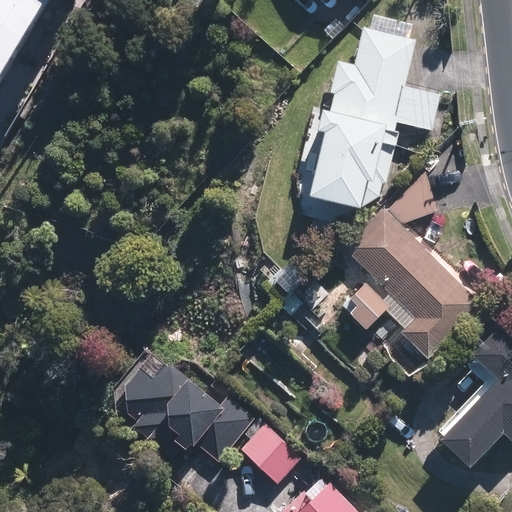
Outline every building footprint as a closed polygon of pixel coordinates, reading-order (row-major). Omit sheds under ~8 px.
[(0,0),(0,97),(59,0),(0,0)] [(416,41),(370,31),(362,69),(350,67),(323,188),(367,198),(386,115),(434,126),(442,91),(407,83),(416,41)] [(437,208),(425,183),(396,209),(407,222),(437,208)] [(477,303),(385,214),(352,247),(423,315),(408,330),(430,351),(477,303)] [(391,308),(372,287),(350,306),(369,328),(391,308)] [(511,335),(506,330),(484,353),(509,377),(450,437),(474,460),(510,424),(511,426),(511,335)] [(162,378),(151,369),(137,384),(138,403),(152,414),(145,422),(179,450),(195,431),(221,452),(245,424),(174,366),(162,378)] [(266,428),(248,448),(281,480),(299,460),(266,428)] [(358,511),(336,488),(310,511),(358,511)]
